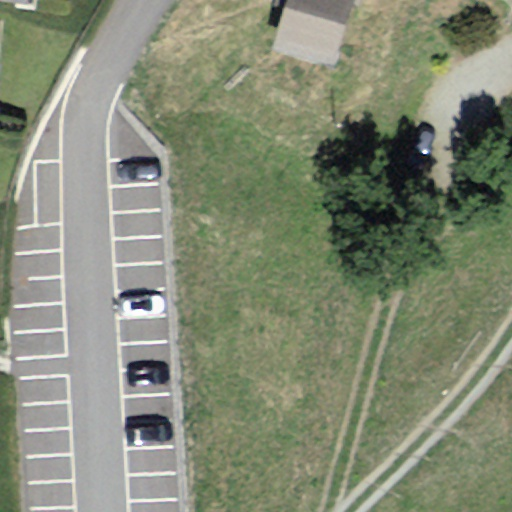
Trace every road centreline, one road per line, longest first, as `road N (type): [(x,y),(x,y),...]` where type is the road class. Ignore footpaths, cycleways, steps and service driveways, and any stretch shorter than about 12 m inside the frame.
road 1 (unclassified): [(153,0),(90,105),(105,511)]
road 2 (track): [(479,101),(419,217),(334,511)]
road 3 (track): [(357,511),(431,442),(511,339)]
